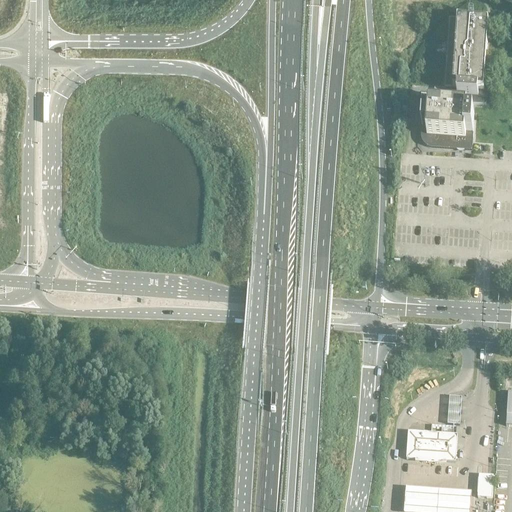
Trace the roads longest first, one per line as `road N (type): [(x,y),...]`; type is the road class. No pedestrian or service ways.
road 1 (trunk): [(305,511),(344,0)]
road 2 (trunk): [(292,0),(269,511)]
road 3 (motorway): [(289,511),(317,73)]
road 4 (secondary): [(30,307),(374,329)]
road 5 (trunk): [(375,307),(381,131),(370,0)]
road 6 (trunk): [(266,216),(247,511)]
road 7 (secondary): [(375,307),(100,287)]
road 8 (trunk): [(101,66),(170,67),(226,87),(257,125),(266,216)]
road 9 (secondary): [(30,61),(24,281)]
road 10 (trunk): [(274,0),(266,216)]
road 11 (trunk): [(247,0),(201,36),(45,41)]
road 12 (unclassified): [(470,336),(463,382),(403,418),(389,511)]
road 13 (trunk): [(354,511),(374,329)]
road 14 (unclassified): [(474,511),(486,337)]
road 15 (secondary): [(56,250),(47,111)]
